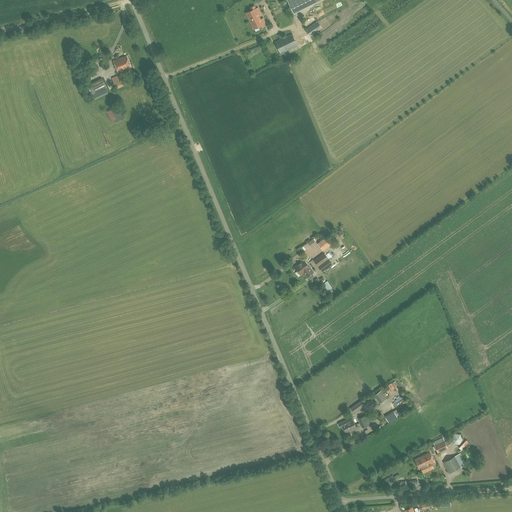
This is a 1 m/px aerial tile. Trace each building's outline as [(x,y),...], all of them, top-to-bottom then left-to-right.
[(258,7),(258,8),(256,9),(254,6),(250,8),(252,10),(251,11),(248,12),(247,13),(246,13),(246,14),(249,20),(252,26),(253,28),(254,29),(258,27),(259,26),(260,28),(265,26),(263,23),(265,22),(265,23),(266,23),(263,18),(261,19),(259,16),(262,15),(258,7)] [(305,30),(310,37),(322,28),(317,21),(305,30)] [(280,53),(297,45),(292,34),(275,42),(280,53)] [(127,55),(114,61),(115,65),(118,72),(131,67),(128,60),(127,55)] [(91,69),(85,71),(88,78),(97,75),(95,70),(92,71),(91,69)] [(130,83),(126,73),(112,78),(117,89),(130,83)] [(107,87),(102,78),(91,84),(95,93),(107,87)] [(106,89),(93,95),(95,99),(108,93),(106,89)] [(117,120),(124,117),(118,106),(111,109),(107,112),(112,122),(117,120)] [(323,250),(330,244),(333,242),(328,235),(317,243),(323,250)] [(324,253),(314,261),(319,266),(322,271),(332,264),(328,259),(324,253)] [(310,267),(304,259),(294,267),(301,275),(304,272),(307,277),(313,272),(310,268),(310,267)] [(393,382),(386,388),(390,392),(396,387),(393,382)] [(380,391),(375,395),(381,402),(386,399),(380,391)] [(362,399),(351,408),(354,413),(366,405),(362,399)] [(387,415),(397,411),(395,405),(384,409),(387,415)] [(396,411),(387,417),(390,422),(399,417),(396,411)] [(358,418),(362,428),(375,423),(371,413),(358,418)] [(347,433),(359,428),(357,424),(355,425),(352,419),(348,421),(347,419),(339,423),(341,427),(343,426),(347,433)] [(439,453),(448,448),(444,440),(434,445),(439,453)] [(423,459),(428,470),(433,468),(431,464),(435,462),(430,452),(420,457),(421,459),(423,459)] [(458,454),(461,466),(467,465),(463,453),(458,454)] [(444,462),(450,473),(460,467),(454,456),(444,462)] [(421,459),(420,457),(415,459),(419,469),(421,468),(423,473),(428,470),(423,459),(421,459)]
